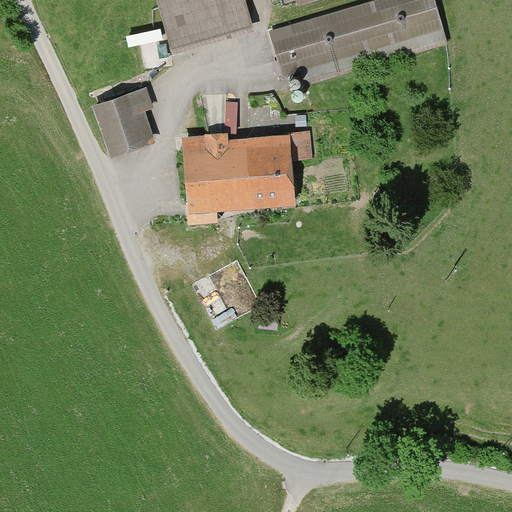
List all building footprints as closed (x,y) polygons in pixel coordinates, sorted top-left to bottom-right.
[(236,0),(161,0),(153,3),(169,53),(246,30),(236,0)] [(430,0),(373,0),(267,33),(280,76),(438,27),(430,0)] [(142,89),(86,109),(104,158),(148,142),(138,114),(150,110),(142,89)] [(195,138),(173,140),(179,216),(283,208),(277,137),(218,141),(218,134),(195,136),(195,138)] [(303,135),(287,136),(289,161),(305,160),(303,135)]
